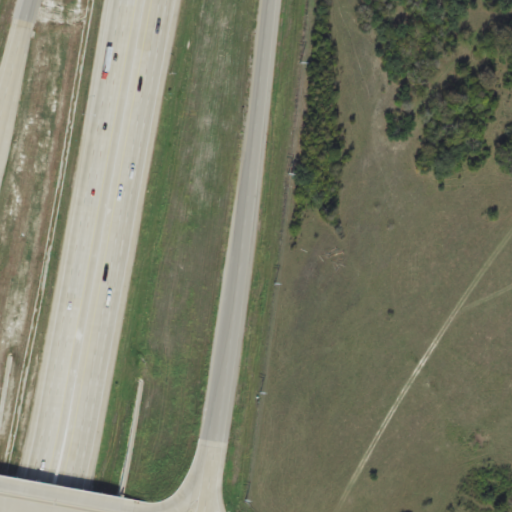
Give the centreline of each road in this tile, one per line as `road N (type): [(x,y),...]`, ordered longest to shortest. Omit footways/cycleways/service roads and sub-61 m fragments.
road 1 (motorway): [(129,0),(42,511)]
road 2 (tertiary): [(201,511),(246,221),(268,0)]
road 3 (motorway): [(75,511),(134,178)]
road 4 (motorway): [(134,178),(178,0)]
road 5 (motorway): [(134,178),(164,0)]
road 6 (tertiary): [(0,481),(158,510)]
